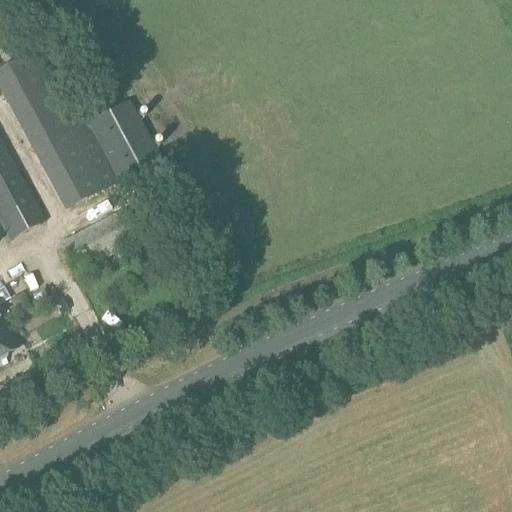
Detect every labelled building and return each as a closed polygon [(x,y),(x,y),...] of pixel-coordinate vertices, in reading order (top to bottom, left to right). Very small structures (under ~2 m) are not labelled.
[(0,73),(29,57),(0,6),(0,73)] [(26,60),(0,74),(0,109),(60,222),(114,193),(69,109),(56,116),(26,60)] [(130,103),(88,126),(118,185),(161,162),(130,103)] [(0,228),(9,244),(45,225),(0,138),(0,228)] [(76,277),(136,246),(119,213),(59,246),(76,277)] [(32,312),(23,295),(11,301),(20,318),(32,312)] [(69,312),(63,301),(54,305),(60,317),(69,312)] [(0,360),(19,350),(0,313),(0,360)]
